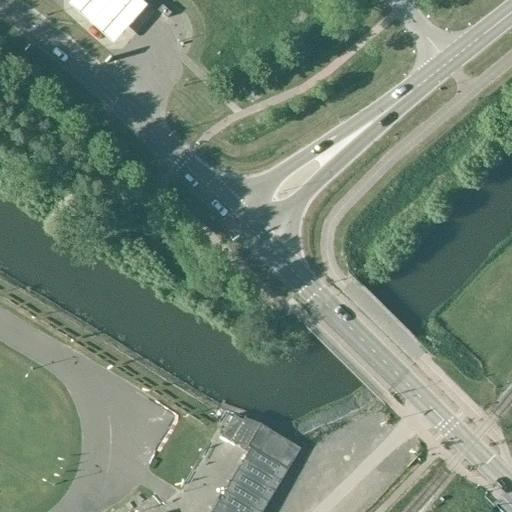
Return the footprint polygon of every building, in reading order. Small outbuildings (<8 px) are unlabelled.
[(66,0),(63,4),(112,47),(148,7),(139,0),(66,0)] [(167,19),(172,14),(163,6),(158,11),(167,19)] [(234,416),(221,437),(232,444),(245,422),(234,416)] [(252,449),(213,511),(264,511),(302,449),(262,425),(249,447),(252,449)] [(325,439),(308,456),(315,464),(332,446),(325,439)]
